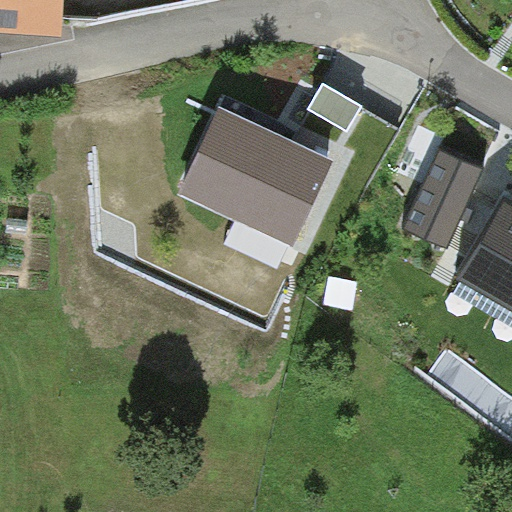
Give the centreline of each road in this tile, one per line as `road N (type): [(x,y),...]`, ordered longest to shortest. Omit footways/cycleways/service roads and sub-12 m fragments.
road 1 (residential): [(376,9),(216,26),(0,73)]
road 2 (residential): [(511,100),(376,9)]
